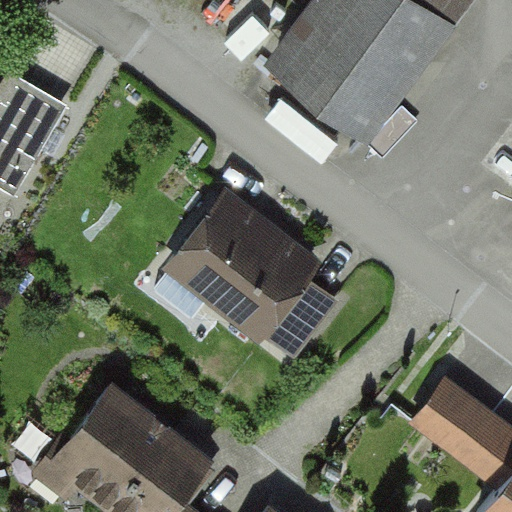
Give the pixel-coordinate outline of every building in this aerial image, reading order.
[(321,0),(269,67),(363,140),(473,0),(321,0)] [(67,105),(17,77),(6,97),(0,109),(0,181),(21,194),(67,105)] [(316,257),(221,187),(155,276),(249,346),(316,257)] [(276,327),(303,348),(347,292),(320,271),(276,327)] [(511,427),(511,426),(445,377),(409,427),(475,477),(511,427)] [(162,511),(206,453),(109,383),(48,467),(109,511),(162,511)] [(511,511),(511,467),(478,511),(511,511)] [(202,511),(177,493),(163,511),(202,511)]
